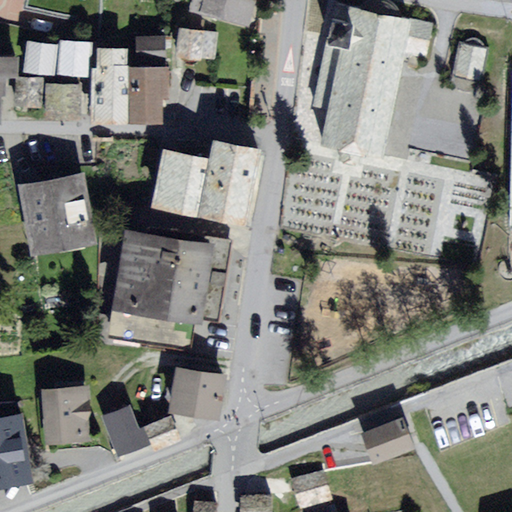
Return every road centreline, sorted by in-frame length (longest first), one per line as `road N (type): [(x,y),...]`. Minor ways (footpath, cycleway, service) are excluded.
road 1 (residential): [(511,313),(237,423)]
road 2 (residential): [(269,138),(237,423)]
road 3 (residential): [(0,136),(269,138)]
road 4 (residential): [(237,423),(9,511)]
road 5 (residential): [(284,0),(269,138)]
